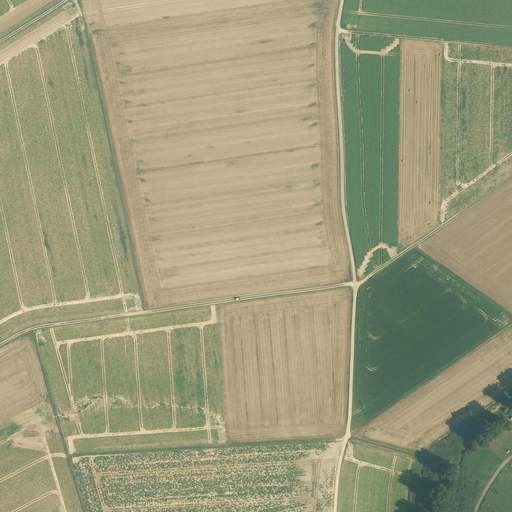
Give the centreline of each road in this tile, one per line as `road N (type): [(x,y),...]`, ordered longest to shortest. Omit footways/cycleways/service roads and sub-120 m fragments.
road 1 (track): [(335,511),(356,285),(342,204),(342,0)]
road 2 (track): [(32,330),(67,456),(346,440)]
road 3 (track): [(356,281),(32,330),(0,346)]
road 4 (track): [(145,312),(81,0)]
road 5 (track): [(348,435),(511,322)]
road 6 (track): [(511,177),(356,285)]
road 7 (track): [(511,46),(336,30)]
road 8 (track): [(414,245),(511,318)]
